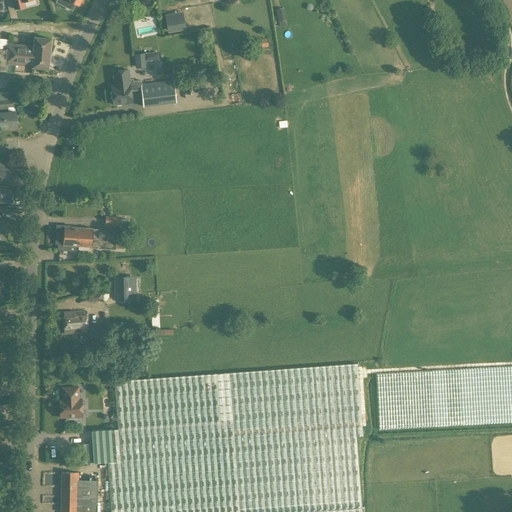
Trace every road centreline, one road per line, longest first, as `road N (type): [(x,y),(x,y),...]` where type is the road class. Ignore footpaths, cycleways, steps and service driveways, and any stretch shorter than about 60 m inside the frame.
road 1 (tertiary): [(29,511),(29,295),(47,144)]
road 2 (tertiary): [(47,144),(105,0)]
